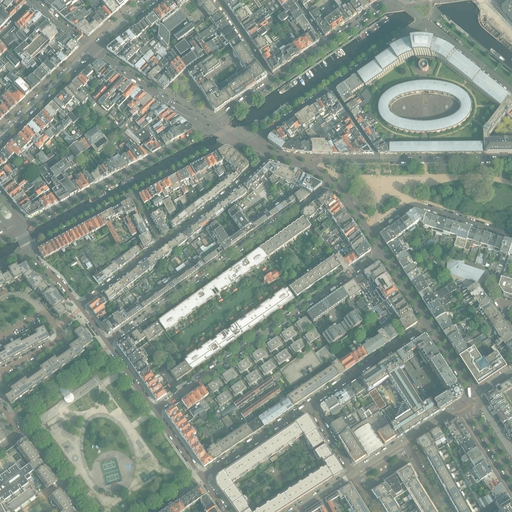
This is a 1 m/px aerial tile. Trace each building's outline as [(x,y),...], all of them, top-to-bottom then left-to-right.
[(6,9),(15,0),(8,0),(2,6),(0,8),(4,12),(7,10),(6,9)] [(12,11),(22,0),(21,0),(15,0),(6,9),(7,10),(8,10),(9,9),(11,11),(12,11)] [(15,14),(25,5),(25,4),(25,3),(22,0),(12,11),(15,14)] [(76,2),(78,0),(80,0),(84,5),(88,2),(86,0),(60,0),(51,8),(59,15),(66,10),(67,9),(65,8),(71,3),(72,5),(76,2)] [(108,19),(96,5),(101,1),(100,0),(86,0),(88,2),(93,9),(91,10),(93,13),(94,12),(96,15),(95,16),(97,17),(103,23),(108,19)] [(119,9),(111,0),(110,0),(100,0),(101,1),(112,15),(119,9)] [(112,0),(113,0),(120,8),(130,0),(112,0)] [(160,22),(176,9),(170,1),(169,0),(168,0),(153,13),(160,22)] [(190,17),(181,6),(185,2),(186,3),(189,0),(195,0),(198,4),(200,7),(201,6),(209,0),(171,0),(178,8),(189,22),(193,19),(191,16),(190,17)] [(219,12),(216,7),(215,6),(210,0),(209,0),(201,6),(206,12),(206,13),(205,14),(206,15),(207,14),(210,18),(211,18),(219,12)] [(242,8),(239,3),(240,2),(238,0),(232,0),(226,5),(227,5),(226,5),(233,15),(242,8)] [(267,10),(280,0),(270,0),(264,5),(267,10)] [(281,8),(291,1),(290,0),(280,0),(267,10),(268,12),(271,15),(274,12),(281,8)] [(311,0),(299,0),(301,3),(306,10),(308,9),(305,4),(311,0)] [(352,18),(339,0),(333,0),(336,3),(348,21),(352,18)] [(357,15),(346,0),(339,0),(352,18),(357,15)] [(354,0),(346,0),(357,15),(362,11),(354,0)] [(369,6),(364,0),(354,0),(362,11),(369,6)] [(112,15),(101,1),(96,5),(108,19),(112,15)] [(298,11),(295,7),(291,1),(281,8),(285,13),(277,18),(281,23),(287,19),(291,16),(298,11)] [(511,21),(511,1),(503,8),(503,11),(511,21)] [(328,27),(331,32),(345,23),(348,21),(336,3),(331,6),(336,13),(323,21),(324,22),(328,27)] [(64,19),(80,8),(77,4),(73,7),(73,6),(68,10),(66,11),(66,10),(59,15),(64,19)] [(255,13),(253,10),(251,12),(249,9),(251,7),(249,4),(242,8),(233,15),(240,25),(255,13)] [(67,21),(84,10),(82,6),(80,8),(64,19),(67,21)] [(7,16),(7,15),(4,12),(0,8),(0,11),(1,12),(0,12),(0,18),(5,23),(10,19),(7,16)] [(246,33),(269,16),(263,8),(255,13),(240,25),(246,33)] [(322,14),(318,8),(309,13),(314,21),(321,17),(320,15),(322,14)] [(17,41),(42,18),(41,17),(38,15),(38,14),(36,13),(32,9),(31,10),(30,10),(30,11),(7,33),(10,36),(5,41),(2,38),(1,39),(8,46),(15,39),(17,41)] [(70,24),(86,13),(84,10),(67,21),(70,24)] [(75,28),(91,16),(93,18),(95,16),(96,15),(94,12),(93,13),(91,10),(90,10),(86,13),(70,24),(75,28)] [(15,14),(12,11),(11,11),(7,15),(7,16),(10,19),(15,14)] [(169,33),(186,20),(179,12),(178,11),(162,24),(169,33)] [(219,12),(211,18),(215,24),(224,18),(220,13),(219,12)] [(310,28),(309,26),(299,12),(287,21),(290,25),(292,27),(295,32),(297,31),(300,29),(303,33),(305,31),(308,35),(306,37),(312,45),(319,41),(317,38),(315,35),(313,32),(313,31),(311,28),(310,28)] [(168,49),(169,33),(162,24),(160,22),(153,13),(144,20),(150,29),(155,25),(157,27),(159,27),(158,37),(157,38),(160,42),(162,45),(165,49),(166,50),(168,49)] [(98,27),(93,20),(94,19),(93,18),(91,16),(75,28),(87,36),(89,36),(98,27)] [(274,28),(271,23),(272,22),(269,16),(246,33),(249,38),(263,28),(267,33),(274,28)] [(103,23),(97,17),(94,20),(94,19),(93,20),(98,27),(103,23)] [(324,22),(323,21),(321,17),(314,21),(318,27),(324,22)] [(28,39),(47,22),(42,18),(17,41),(21,46),(24,43),(28,39)] [(215,24),(199,35),(200,37),(202,40),(206,37),(208,35),(227,23),(224,18),(215,24)] [(150,29),(144,20),(139,24),(144,31),(146,29),(149,32),(151,30),(150,29)] [(32,44),(51,25),(47,22),(28,39),(29,40),(32,44)] [(331,32),(328,27),(324,22),(318,27),(325,37),(331,32)] [(191,25),(190,23),(189,23),(187,24),(187,23),(183,26),(184,26),(172,35),(173,36),(172,38),(175,42),(176,40),(177,42),(194,29),(193,27),(192,26),(191,25)] [(227,23),(208,35),(210,38),(214,35),(216,38),(218,36),(230,28),(227,23)] [(144,35),(146,33),(144,31),(139,24),(135,27),(148,43),(149,42),(146,39),(147,38),(144,35)] [(42,50),(42,51),(48,46),(61,33),(51,25),(32,44),(28,47),(29,47),(18,57),(22,62),(21,64),(25,68),(32,61),(31,61),(35,57),(42,50)] [(148,43),(135,27),(130,31),(137,39),(139,37),(142,40),(140,42),(144,47),(148,43)] [(229,45),(238,39),(230,28),(221,34),(205,45),(207,48),(210,52),(213,56),(219,52),(229,45)] [(253,43),(266,34),(267,33),(263,28),(249,38),(253,43)] [(131,48),(139,41),(137,39),(130,31),(125,35),(115,42),(111,45),(108,49),(108,51),(117,57),(129,45),(131,48)] [(312,45),(306,37),(304,34),(301,36),(297,31),(295,32),(294,33),(299,40),(306,50),(312,45)] [(56,46),(66,37),(61,33),(48,46),(42,51),(43,52),(46,55),(45,56),(46,57),(56,46)] [(273,44),(268,37),(266,35),(266,34),(253,43),(253,44),(259,53),(267,48),(273,44)] [(133,68),(160,42),(157,38),(155,36),(149,42),(148,43),(144,47),(127,64),(133,68)] [(56,56),(71,41),(66,37),(56,46),(46,57),(48,59),(50,61),(53,57),(53,58),(56,56)] [(232,50),(242,44),(241,43),(238,39),(229,45),(232,50)] [(306,50),(299,40),(292,44),(293,45),(299,54),(306,50)] [(60,64),(74,52),(78,48),(78,46),(71,41),(56,56),(60,60),(58,62),(60,64)] [(127,64),(144,47),(140,42),(139,41),(131,48),(120,59),(127,64)] [(287,63),(280,54),(277,49),(281,46),(278,41),(274,44),(273,43),(273,44),(267,48),(269,51),(280,68),(287,63)] [(138,72),(162,45),(160,42),(133,68),(138,72)] [(437,57),(442,45),(440,45),(438,44),(436,43),(433,43),(432,43),(430,42),(429,42),(428,42),(426,42),(422,42),(421,42),(417,42),(413,43),(412,43),(410,43),(408,44),(406,44),(410,56),(410,57),(411,57),(411,58),(412,57),(413,57),(415,57),(417,57),(420,56),(422,56),(424,56),(426,56),(428,57),(430,57),(432,58),(432,57),(434,58),(435,58),(436,58),(437,58),(437,57)] [(11,73),(15,68),(19,64),(15,59),(0,43),(0,61),(5,68),(6,68),(11,73)] [(28,47),(24,43),(21,46),(15,51),(17,53),(16,54),(18,57),(29,47),(28,47)] [(247,51),(246,50),(242,44),(232,50),(232,51),(237,58),(239,61),(249,54),(247,51)] [(393,66),(392,65),(395,63),(396,64),(399,62),(398,61),(402,58),(403,59),(406,58),(405,57),(409,55),(409,56),(410,56),(406,44),(402,46),(398,48),(394,50),(391,52),(358,75),(364,85),(369,82),(374,79),(374,78),(380,73),(381,74),(386,71),(385,70),(388,68),(389,69),(393,66)] [(120,59),(131,48),(129,45),(117,57),(120,59)] [(162,60),(158,56),(159,55),(163,59),(167,55),(165,52),(167,50),(166,50),(165,49),(162,45),(138,72),(142,74),(155,61),(158,64),(162,60)] [(299,54),(293,45),(289,48),(289,46),(283,50),(284,51),(280,54),(287,63),(299,54)] [(510,96),(487,78),(456,54),(455,53),(452,51),(450,50),(448,48),(444,46),(442,45),(437,57),(438,57),(438,56),(442,58),(441,59),(444,61),(445,60),(448,62),(448,63),(450,65),(451,64),(458,69),(457,70),(461,74),(462,73),(465,75),(464,76),(468,79),(469,78),(472,81),(471,82),(476,85),(477,84),(483,89),(482,90),(487,94),(488,93),(494,98),(493,99),(498,103),(498,102),(503,106),(510,96)] [(182,48),(177,51),(180,56),(186,52),(182,48)] [(262,57),(269,51),(267,48),(259,53),(262,57)] [(181,61),(180,61),(185,69),(186,68),(187,68),(191,65),(194,63),(197,60),(200,58),(197,54),(195,51),(194,51),(194,50),(193,49),(190,51),(190,52),(187,54),(185,56),(181,59),(181,60),(182,60),(181,61)] [(185,69),(172,51),(168,56),(164,60),(178,77),(185,69)] [(280,68),(269,51),(262,57),(272,74),(280,68)] [(219,65),(217,61),(215,58),(215,59),(213,56),(210,52),(207,55),(209,58),(200,64),(204,69),(207,73),(219,65)] [(255,64),(253,60),(249,54),(239,61),(245,71),(255,64)] [(41,55),(37,59),(40,62),(42,64),(51,73),(55,69),(48,62),(44,59),(41,56),(41,55)] [(60,64),(58,62),(60,60),(56,56),(53,58),(53,57),(50,61),(49,61),(57,68),(60,64)] [(35,57),(31,61),(32,61),(47,77),(51,73),(42,64),(40,66),(38,63),(40,62),(37,59),(35,57)] [(178,77),(164,60),(160,65),(174,81),(178,77)] [(32,61),(25,68),(29,72),(32,69),(35,73),(33,76),(40,83),(47,77),(32,61)] [(92,72),(101,63),(98,61),(96,61),(88,68),(92,72)] [(146,77),(156,66),(158,64),(155,61),(142,74),(146,77)] [(429,67),(429,65),(428,64),(427,63),(426,63),(425,62),(423,62),(422,63),(421,64),(420,65),(420,66),(420,67),(420,69),(421,70),(422,71),(423,71),(424,71),(426,71),(427,70),(428,69),(429,68),(429,67)] [(89,81),(105,66),(101,63),(92,72),(86,78),(89,81)] [(266,77),(260,69),(256,63),(255,64),(245,71),(246,71),(247,70),(248,73),(249,75),(256,85),(266,78),(266,77)] [(192,78),(204,69),(200,64),(196,67),(188,73),(192,78)] [(174,81),(160,65),(157,67),(162,71),(163,73),(162,73),(165,76),(164,77),(169,85),(170,84),(174,81)] [(92,86),(109,69),(105,66),(89,81),(89,82),(89,83),(92,86)] [(158,75),(162,71),(157,67),(147,78),(152,81),(158,75)] [(23,68),(19,72),(22,75),(35,88),(39,84),(40,83),(33,76),(32,75),(31,76),(24,69),(23,68)] [(86,78),(92,72),(88,68),(82,74),(86,78)] [(15,69),(11,73),(14,77),(30,93),(35,88),(22,75),(19,72),(15,69)] [(100,91),(103,87),(116,74),(109,69),(92,86),(93,87),(94,85),(100,91)] [(203,78),(205,76),(208,74),(207,73),(204,69),(192,78),(196,84),(203,79),(203,78)] [(169,85),(164,77),(165,76),(162,73),(163,73),(162,71),(158,75),(162,79),(157,84),(163,89),(164,89),(165,89),(169,85)] [(7,76),(4,79),(7,82),(9,81),(11,83),(12,84),(12,83),(14,85),(11,88),(9,90),(20,102),(25,97),(30,93),(14,77),(11,73),(10,73),(7,76)] [(256,85),(249,75),(248,73),(245,75),(245,76),(241,79),(240,78),(238,80),(246,91),(256,85)] [(89,81),(86,78),(82,74),(78,78),(86,84),(88,82),(89,82),(89,81)] [(106,90),(119,77),(120,77),(116,74),(103,87),(106,90)] [(157,84),(162,79),(158,75),(152,81),(157,84)] [(364,85),(358,75),(345,84),(352,94),(364,85)] [(86,84),(78,78),(75,81),(82,87),(83,88),(85,87),(88,90),(90,89),(86,85),(86,84)] [(112,98),(127,82),(122,78),(98,103),(102,106),(106,101),(108,99),(109,100),(111,97),(112,98)] [(207,84),(203,79),(196,84),(200,89),(207,84)] [(246,91),(238,80),(235,82),(235,83),(231,86),(230,85),(227,87),(228,88),(235,99),(246,91)] [(87,95),(85,93),(83,93),(82,91),(80,89),(82,87),(75,81),(72,84),(86,97),(85,98),(87,100),(89,101),(92,105),(95,102),(89,96),(96,89),(95,87),(90,93),(89,93),(87,95)] [(115,104),(132,86),(127,82),(112,98),(111,97),(109,100),(108,99),(106,101),(108,103),(110,105),(106,110),(108,112),(111,108),(112,108),(115,104)] [(223,107),(225,106),(226,105),(230,103),(231,102),(235,99),(228,88),(219,94),(211,82),(207,84),(200,89),(200,90),(206,99),(205,99),(206,100),(208,104),(209,104),(209,105),(211,108),(212,108),(212,109),(214,112),(215,112),(216,113),(219,110),(220,110),(223,107)] [(429,92),(429,82),(428,82),(425,82),(421,82),(420,82),(421,92),(422,92),(425,92),(427,92),(429,92)] [(86,97),(72,84),(66,89),(66,90),(66,89),(74,98),(75,98),(76,99),(82,105),(87,100),(85,98),(86,97)] [(352,94),(345,84),(337,90),(336,92),(345,104),(354,98),(352,94)] [(129,97),(136,89),(132,86),(115,104),(119,107),(129,97)] [(452,97),(456,88),(456,87),(452,86),(451,86),(448,95),(449,95),(450,95),(451,95),(452,96),(452,97)] [(101,95),(106,90),(103,87),(100,91),(99,91),(98,93),(101,95)] [(401,96),(398,87),(396,88),(393,90),(397,98),(398,98),(398,97),(398,96),(399,96),(400,96),(400,97),(401,96)] [(0,102),(2,104),(9,112),(19,103),(20,102),(9,90),(7,91),(4,88),(4,90),(4,92),(3,93),(3,94),(2,95),(0,96),(0,93),(0,92),(0,102)] [(456,99),(461,90),(459,89),(456,88),(452,97),(453,97),(454,97),(455,97),(455,98),(456,99)] [(74,98),(66,89),(63,92),(76,106),(79,103),(74,98)] [(133,101),(141,93),(136,89),(129,97),(133,101)] [(362,102),(359,98),(355,101),(354,100),(346,106),(351,113),(360,108),(361,109),(371,102),(372,100),(373,97),(367,89),(364,91),(364,92),(361,95),(364,100),(363,101),(362,102)] [(96,101),(101,95),(98,93),(99,91),(97,90),(91,96),(92,97),(96,101)] [(397,98),(393,90),(389,91),(388,93),(394,100),(394,99),(395,98),(396,98),(397,98)] [(459,101),(466,94),(464,92),(462,91),(461,90),(456,99),(457,99),(458,99),(459,100),(458,101),(459,101)] [(76,106),(63,92),(59,96),(61,99),(64,102),(65,102),(73,110),(77,107),(76,106)] [(132,117),(140,110),(136,106),(146,96),(141,93),(133,101),(127,107),(121,113),(128,120),(132,117)] [(394,100),(388,93),(387,93),(384,95),(384,96),(391,103),(391,102),(392,101),(393,100),(393,101),(394,100)] [(340,105),(333,94),(331,94),(325,98),(333,110),(340,105)] [(470,99),(468,97),(467,94),(466,94),(459,101),(460,101),(461,102),(461,103),(460,103),(461,104),(470,99)] [(73,110),(65,102),(64,102),(61,99),(59,96),(56,99),(65,108),(70,113),(73,110)] [(146,96),(136,106),(140,110),(151,100),(146,96)] [(391,103),(384,96),(382,98),(381,100),(379,102),(389,106),(389,105),(389,104),(390,103),(391,103)] [(490,136),(506,115),(508,117),(509,117),(511,112),(511,98),(510,96),(503,106),(486,128),(485,127),(484,129),(484,144),(485,153),(486,153),(490,153),(499,153),(511,153),(511,139),(508,140),(508,139),(507,139),(507,138),(505,138),(505,139),(502,139),(502,140),(493,140),(493,142),(490,142),(490,136)] [(333,110),(325,98),(321,101),(330,114),(331,116),(333,119),(337,116),(336,115),(333,110)] [(56,99),(52,103),(68,119),(72,123),(73,124),(78,120),(77,120),(80,118),(78,115),(75,118),(70,113),(67,116),(67,115),(67,114),(67,113),(65,112),(64,111),(63,111),(65,108),(56,99)] [(142,116),(157,104),(156,103),(151,100),(140,110),(132,117),(137,122),(142,116)] [(330,114),(321,101),(318,103),(326,116),(330,114)] [(52,103),(49,106),(56,113),(57,112),(61,115),(59,117),(61,118),(65,123),(68,119),(52,103)] [(326,116),(318,103),(314,105),(321,116),(323,119),(326,116)] [(9,112),(2,104),(0,106),(0,111),(5,116),(9,112)] [(152,116),(162,107),(157,104),(142,116),(146,121),(149,118),(148,117),(151,114),(152,116)] [(325,123),(320,116),(321,116),(314,105),(309,109),(326,134),(331,130),(326,122),(325,123)] [(343,110),(340,105),(333,110),(336,115),(343,110)] [(44,110),(44,111),(62,130),(63,131),(70,125),(72,123),(68,119),(65,123),(61,118),(57,122),(54,119),(58,116),(56,113),(49,106),(46,109),(44,110)] [(150,125),(156,120),(167,110),(162,107),(152,116),(151,114),(148,117),(149,118),(146,121),(148,123),(150,125)] [(364,113),(361,109),(360,108),(351,113),(355,119),(364,113)] [(326,134),(309,109),(296,118),(306,133),(310,140),(314,147),(314,154),(333,154),(333,149),(331,149),(326,141),(328,137),(326,134)] [(469,115),(470,113),(461,109),(461,110),(461,111),(460,112),(459,112),(466,119),(468,117),(469,115)] [(158,124),(172,113),(167,110),(156,120),(158,124)] [(339,119),(346,114),(343,110),(336,115),(337,116),(339,119)] [(62,130),(44,111),(40,115),(59,134),(62,130)] [(384,121),(391,114),(390,114),(389,113),(389,112),(389,111),(380,116),(382,119),(384,121)] [(82,121),(89,114),(87,112),(80,119),(82,121)] [(466,119),(459,112),(459,113),(458,114),(457,115),(457,114),(456,115),(462,122),(463,122),(466,119)] [(155,132),(177,117),(172,113),(158,124),(153,128),(155,132)] [(360,126),(373,117),(370,113),(366,115),(364,113),(355,119),(360,126)] [(354,141),(352,138),(349,134),(347,131),(342,123),(348,118),(346,114),(339,119),(334,122),(332,119),(333,119),(331,116),(325,121),(326,122),(331,130),(326,134),(328,137),(340,155),(360,155),(352,143),(354,141)] [(389,125),(394,116),(393,116),(392,116),(391,115),(392,114),(391,114),(384,121),(386,123),(389,125)] [(59,134),(40,115),(36,119),(54,137),(55,138),(59,134)] [(462,122),(456,115),(456,116),(455,116),(454,117),(453,117),(457,125),(460,123),(462,122)] [(143,127),(148,123),(146,121),(142,116),(137,122),(127,130),(134,136),(143,127)] [(394,127),(398,118),(397,118),(396,118),(395,118),(395,117),(394,116),(389,125),(391,126),(394,127)] [(137,122),(132,117),(128,120),(125,123),(119,129),(123,133),(124,133),(127,130),(137,122)] [(168,129),(171,128),(173,126),(177,123),(182,120),(177,117),(155,132),(157,135),(162,132),(163,133),(168,129)] [(362,129),(375,120),(373,117),(360,126),(362,129)] [(457,125),(453,117),(452,117),(452,118),(451,119),(450,119),(450,118),(449,119),(452,128),(454,127),(457,125)] [(306,133),(296,118),(291,121),(296,128),(295,129),(300,137),(306,133)] [(354,126),(348,118),(342,123),(347,131),(354,126)] [(399,129),(402,120),(401,120),(400,120),(399,120),(398,119),(398,118),(394,127),(395,128),(398,129),(399,129)] [(54,137),(36,119),(32,122),(49,139),(50,140),(54,137)] [(148,123),(143,127),(146,132),(148,131),(150,135),(153,139),(153,138),(154,139),(158,136),(157,135),(155,132),(153,128),(158,124),(156,120),(150,125),(148,123)] [(364,131),(373,126),(378,123),(375,120),(362,129),(364,131)] [(119,129),(125,123),(123,121),(122,122),(121,122),(119,124),(116,121),(114,123),(119,129)] [(300,137),(295,129),(296,128),(291,121),(287,124),(291,130),(295,136),(297,139),(300,137)] [(29,126),(27,127),(43,144),(49,139),(32,122),(29,126)] [(72,123),(70,125),(73,128),(73,129),(74,130),(75,130),(78,133),(72,137),(71,137),(70,138),(74,142),(81,136),(83,134),(73,124),(72,123)] [(182,130),(180,127),(177,123),(173,126),(180,137),(182,135),(184,134),(182,130)] [(430,133),(429,123),(428,123),(426,123),(423,123),(421,123),(421,133),(422,133),(426,133),(429,133),(430,133)] [(291,130),(287,124),(281,129),(286,134),(291,130)] [(191,130),(192,128),(190,125),(182,130),(184,134),(191,130)] [(180,137),(173,126),(171,128),(172,129),(169,131),(169,132),(168,133),(169,135),(169,134),(172,138),(173,137),(174,140),(180,137)] [(366,135),(375,130),(373,126),(364,131),(366,135)] [(43,144),(27,127),(22,132),(36,147),(39,150),(44,145),(43,144)] [(85,136),(84,137),(91,147),(91,148),(92,148),(96,154),(105,146),(109,144),(97,127),(92,130),(85,136)] [(153,139),(150,135),(148,131),(146,132),(143,127),(134,136),(143,145),(151,140),(153,139)] [(90,128),(83,134),(84,135),(85,136),(92,130),(90,128)] [(172,138),(169,134),(169,135),(168,133),(169,132),(169,131),(168,129),(163,133),(170,143),(174,140),(173,137),(172,138)] [(295,136),(291,130),(286,134),(281,129),(275,133),(285,143),(292,139),(295,136)] [(352,138),(359,133),(356,129),(349,134),(352,138)] [(369,139),(378,133),(375,130),(366,135),(369,139)] [(46,157),(41,152),(37,155),(32,151),(36,147),(22,132),(17,137),(29,150),(36,157),(43,165),(54,156),(51,153),(46,157)] [(143,158),(135,147),(137,145),(131,140),(124,133),(123,133),(121,136),(128,143),(132,147),(132,148),(129,151),(137,161),(138,161),(143,158)] [(170,143),(163,133),(159,136),(165,145),(170,143)] [(287,145),(285,143),(275,133),(273,135),(272,135),(272,136),(269,140),(268,141),(269,141),(272,143),(273,144),(274,144),(275,145),(278,147),(278,148),(279,148),(282,150),(282,151),(287,145)] [(314,147),(310,140),(306,133),(300,137),(297,139),(308,154),(314,154),(314,147)] [(355,142),(362,138),(359,133),(352,138),(354,141),(355,142)] [(371,142),(380,137),(378,133),(369,139),(371,142)] [(74,142),(70,138),(68,135),(63,139),(67,142),(69,145),(74,142)] [(164,146),(159,138),(158,136),(154,139),(155,141),(160,148),(164,146)] [(308,154),(297,139),(295,136),(292,139),(285,143),(287,145),(292,149),(298,154),(308,154)] [(17,137),(12,142),(32,164),(33,165),(35,168),(38,168),(43,165),(36,157),(33,160),(26,152),(29,150),(17,137)] [(340,155),(328,137),(326,141),(331,149),(333,149),(333,154),(340,155)] [(373,146),(382,140),(382,139),(380,137),(371,142),(373,146)] [(357,146),(365,142),(362,138),(355,142),(357,146)] [(115,139),(109,144),(117,153),(127,167),(132,164),(126,155),(124,152),(123,152),(120,149),(118,146),(120,145),(115,139)] [(154,144),(153,143),(151,140),(143,145),(147,148),(153,145),(154,144)] [(390,154),(385,144),(382,140),(373,146),(378,153),(378,154),(380,155),(380,154),(390,154)] [(363,155),(361,151),(357,146),(355,142),(354,141),(352,143),(360,155),(363,155)] [(29,165),(30,166),(32,164),(12,142),(7,146),(17,157),(14,160),(12,162),(18,168),(23,165),(25,168),(29,166),(29,165)] [(368,147),(365,142),(357,146),(361,151),(368,147)] [(137,161),(129,151),(123,143),(120,145),(118,146),(120,149),(124,146),(126,150),(125,150),(128,154),(126,155),(132,164),(137,161)] [(109,144),(105,146),(106,147),(107,148),(108,149),(110,150),(111,151),(109,153),(110,155),(109,156),(110,157),(119,171),(120,170),(122,169),(127,167),(117,153),(109,144)] [(137,145),(135,147),(136,149),(138,148),(139,149),(137,150),(143,158),(148,156),(144,151),(141,148),(138,144),(137,145)] [(157,151),(153,145),(147,148),(148,150),(152,153),(157,151)] [(298,154),(292,149),(287,145),(282,151),(293,154),(297,154),(298,154)] [(6,147),(4,149),(11,157),(13,158),(14,160),(17,157),(7,146),(6,147)] [(223,158),(231,150),(227,148),(226,148),(217,152),(222,161),(224,160),(223,158)] [(4,149),(1,152),(8,160),(11,157),(4,149)] [(228,163),(236,154),(232,151),(231,150),(223,158),(224,160),(228,163)] [(221,166),(220,163),(223,162),(222,161),(217,152),(213,155),(218,163),(226,178),(227,176),(225,173),(226,173),(222,166),(221,166)] [(230,170),(240,157),(237,154),(236,154),(228,163),(226,165),(227,165),(225,167),(227,170),(229,169),(230,170)] [(226,178),(218,163),(213,155),(203,160),(210,172),(214,170),(216,174),(219,178),(218,179),(218,180),(219,181),(223,179),(223,180),(226,178)] [(119,171),(110,157),(106,160),(108,162),(103,165),(110,174),(111,175),(119,171)] [(233,172),(245,161),(241,158),(240,157),(230,170),(233,172)] [(54,159),(46,165),(55,177),(56,179),(69,197),(74,195),(77,193),(71,184),(67,177),(64,173),(65,173),(69,170),(71,169),(65,161),(56,166),(55,164),(57,163),(54,159)] [(210,173),(210,172),(203,160),(196,164),(190,167),(194,174),(198,181),(204,178),(208,185),(212,183),(211,181),(212,180),(208,174),(210,173)] [(241,174),(248,167),(248,165),(245,162),(245,161),(233,172),(232,172),(231,174),(236,179),(241,174)] [(274,174),(282,167),(270,163),(269,163),(268,163),(267,163),(259,171),(263,176),(264,175),(266,177),(264,180),(265,182),(271,177),(274,174)] [(6,177),(0,181),(0,185),(2,188),(14,179),(21,174),(30,167),(29,166),(25,168),(23,165),(18,168),(12,173),(8,176),(6,177)] [(55,177),(46,165),(37,171),(42,177),(47,184),(55,177)] [(110,174),(103,165),(96,170),(97,171),(103,180),(111,175),(110,174)] [(0,172),(0,181),(6,177),(2,174),(5,172),(8,176),(12,173),(7,166),(6,167),(4,169),(0,172)] [(198,181),(194,174),(190,167),(187,169),(190,174),(196,186),(199,192),(204,189),(201,183),(200,184),(198,181)] [(291,184),(296,174),(297,173),(297,172),(289,169),(285,168),(282,167),(274,174),(271,177),(265,182),(269,187),(270,189),(271,188),(278,183),(288,190),(291,193),(292,193),(293,192),(296,186),(291,184)] [(94,184),(89,176),(87,174),(82,168),(78,170),(81,174),(90,187),(92,186),(94,184)] [(196,186),(190,174),(187,169),(183,171),(190,184),(193,188),(196,186)] [(65,173),(64,173),(67,177),(70,175),(73,180),(75,178),(77,181),(75,182),(81,191),(82,191),(90,187),(81,174),(78,176),(77,173),(74,175),(73,173),(72,174),(69,170),(65,173)] [(103,180),(97,171),(94,173),(93,172),(91,173),(92,174),(89,176),(94,184),(103,180)] [(190,184),(183,171),(178,173),(183,182),(185,181),(187,185),(190,184)] [(265,182),(264,180),(263,178),(263,177),(263,176),(259,171),(243,186),(246,190),(246,189),(248,191),(252,186),(256,189),(262,184),(265,182)] [(185,185),(183,182),(178,173),(175,175),(181,187),(179,188),(184,195),(189,192),(185,185)] [(296,186),(296,185),(302,175),(297,173),(296,174),(291,184),(296,186)] [(228,186),(236,179),(231,174),(227,176),(226,178),(223,180),(228,186)] [(181,187),(175,175),(171,177),(176,185),(177,186),(178,187),(178,188),(177,188),(178,189),(176,190),(180,197),(184,195),(179,188),(181,187)] [(301,188),(306,177),(305,176),(302,175),(296,185),(301,188)] [(69,197),(56,179),(55,177),(47,184),(48,185),(52,182),(56,188),(52,191),(60,202),(69,197)] [(180,197),(176,190),(178,189),(177,188),(178,188),(178,187),(177,186),(176,185),(171,177),(168,179),(164,181),(170,193),(172,192),(173,194),(171,195),(171,197),(174,203),(179,200),(183,206),(188,202),(184,195),(180,197)] [(311,179),(306,177),(301,188),(311,193),(312,191),(313,192),(321,186),(321,184),(311,179)] [(17,186),(7,194),(8,196),(9,196),(11,199),(32,184),(28,178),(17,186)] [(32,184),(11,199),(14,202),(14,203),(16,204),(16,205),(27,196),(25,193),(33,187),(36,190),(44,184),(40,178),(32,184)] [(2,188),(7,194),(17,186),(14,182),(16,181),(14,179),(2,188)] [(220,192),(228,186),(223,180),(215,186),(220,192)] [(74,181),(71,184),(77,193),(81,191),(75,182),(74,181)] [(170,193),(164,181),(160,183),(170,200),(169,198),(171,197),(171,195),(170,194),(170,193)] [(175,211),(170,200),(160,183),(154,187),(158,194),(160,198),(163,203),(165,207),(168,213),(169,214),(170,217),(174,214),(173,212),(175,211)] [(36,190),(34,191),(38,197),(41,196),(43,194),(44,194),(49,191),(44,184),(36,190)] [(212,198),(220,192),(215,186),(207,192),(212,198)] [(154,187),(147,190),(152,199),(154,198),(156,200),(160,198),(158,194),(154,187)] [(241,197),(246,193),(247,193),(242,188),(242,187),(234,194),(240,202),(241,202),(244,200),(241,197)] [(147,190),(143,192),(148,202),(152,200),(152,199),(147,190)] [(299,203),(310,195),(301,190),(294,195),(293,193),(291,194),(292,197),(295,200),(296,199),(299,203)] [(328,202),(333,197),(327,191),(327,190),(327,191),(322,195),(324,197),(326,199),(328,202)] [(27,196),(16,205),(20,210),(33,201),(38,197),(34,191),(33,192),(35,195),(29,199),(27,196)] [(49,191),(44,194),(48,200),(49,199),(54,205),(58,203),(51,194),(50,196),(48,193),(50,192),(49,191)] [(143,192),(139,195),(144,204),(146,202),(149,208),(151,207),(148,202),(143,192)] [(212,198),(207,192),(199,198),(200,198),(204,204),(212,198)] [(295,200),(292,197),(291,194),(289,192),(285,195),(291,203),(294,200),(294,201),(295,200)] [(40,200),(38,201),(45,210),(54,205),(49,199),(48,200),(44,194),(43,194),(41,196),(43,199),(40,200)] [(240,202),(234,194),(226,200),(231,205),(233,208),(237,205),(240,202)] [(291,203),(285,195),(281,198),(287,206),(290,204),(291,203)] [(321,201),(321,200),(324,197),(322,195),(314,202),(317,205),(321,201)] [(328,202),(326,199),(324,197),(321,200),(321,201),(317,205),(320,209),(325,204),(328,202)] [(320,217),(337,202),(333,197),(328,202),(325,204),(328,207),(327,208),(326,208),(323,210),(318,215),(320,217)] [(153,201),(152,202),(154,206),(155,207),(163,203),(160,198),(156,200),(153,201)] [(204,204),(200,198),(191,204),(196,210),(204,204)] [(287,206),(281,198),(277,201),(282,209),(283,209),(286,206),(286,207),(287,206)] [(231,205),(226,200),(219,205),(224,211),(228,208),(231,205)] [(282,209),(277,201),(276,200),(272,203),(272,204),(278,212),(279,212),(282,209),(282,210),(282,209)] [(33,201),(20,210),(28,218),(29,218),(33,216),(38,213),(32,204),(34,203),(33,201)] [(34,203),(32,204),(38,213),(45,210),(38,201),(37,202),(37,201),(34,203)] [(126,202),(121,205),(125,213),(125,214),(127,218),(129,221),(139,215),(132,204),(131,201),(128,201),(126,202)] [(320,209),(317,205),(314,202),(310,205),(316,212),(320,209)] [(326,217),(340,205),(338,202),(337,202),(320,217),(317,219),(319,223),(326,217)] [(196,210),(191,204),(183,210),(188,217),(196,210)] [(278,212),(272,204),(266,209),(271,217),(272,217),(275,214),(276,214),(275,214),(278,212)] [(125,213),(121,205),(116,207),(119,214),(119,217),(121,216),(125,214),(125,213)] [(246,235),(249,233),(253,230),(255,229),(249,221),(248,220),(248,219),(246,221),(243,217),(245,216),(243,213),(242,214),(240,213),(239,211),(240,209),(237,205),(233,208),(227,213),(241,232),(229,241),(215,222),(211,226),(208,228),(206,230),(216,245),(218,248),(222,252),(230,247),(230,246),(237,242),(240,239),(246,235)] [(216,217),(224,211),(219,205),(211,211),(216,217)] [(317,213),(316,212),(310,205),(300,213),(303,217),(306,221),(317,213)] [(330,220),(330,219),(343,208),(340,205),(326,217),(327,218),(328,217),(330,220)] [(119,214),(116,207),(111,210),(110,211),(114,218),(115,217),(116,219),(117,218),(119,217),(119,214)] [(332,229),(348,216),(343,208),(330,219),(332,223),(330,224),(327,227),(329,229),(331,227),(332,229)] [(271,217),(266,209),(262,212),(267,220),(268,220),(271,217)] [(188,217),(183,210),(175,216),(176,217),(180,223),(188,217)] [(423,224),(426,214),(427,214),(415,210),(414,211),(421,221),(423,224)] [(114,218),(110,211),(105,213),(110,222),(114,219),(114,218)] [(159,218),(163,215),(162,213),(160,214),(159,211),(150,216),(154,223),(160,220),(159,218)] [(209,223),(216,217),(211,211),(204,217),(209,223)] [(421,221),(414,211),(407,216),(414,226),(421,221)] [(267,220),(262,212),(258,215),(263,223),(264,223),(263,222),(266,220),(267,220)] [(110,222),(105,213),(101,216),(106,226),(110,223),(110,222)] [(166,223),(164,220),(166,220),(165,219),(168,217),(166,214),(164,214),(163,215),(159,218),(160,220),(154,223),(157,228),(166,223)] [(429,228),(433,217),(426,214),(423,224),(421,226),(422,227),(423,227),(424,225),(425,226),(429,228)] [(143,224),(139,215),(129,221),(131,225),(134,229),(136,228),(143,224)] [(263,223),(258,215),(253,218),(259,226),(259,225),(262,223),(263,223)] [(106,226),(101,216),(95,219),(100,229),(106,226)] [(335,235),(351,221),(348,216),(332,229),(333,230),(332,232),(335,235)] [(414,226),(407,216),(401,221),(408,230),(410,232),(416,228),(414,226)] [(172,229),(180,223),(176,217),(169,223),(172,229)] [(206,225),(209,223),(204,217),(196,223),(201,229),(203,232),(206,230),(208,228),(206,225)] [(310,227),(306,221),(303,217),(303,218),(302,218),(300,219),(300,220),(298,221),(295,223),(295,224),(302,233),(310,227)] [(437,230),(440,219),(433,217),(429,228),(430,228),(432,229),(432,231),(436,232),(437,230)] [(131,225),(129,221),(127,218),(123,220),(120,221),(121,223),(124,222),(126,226),(124,228),(125,229),(131,225)] [(259,226),(253,218),(249,221),(255,229),(255,228),(258,226),(259,226)] [(100,229),(95,219),(90,222),(95,232),(100,229)] [(442,234),(447,221),(440,219),(437,230),(436,232),(440,234),(442,234)] [(338,239),(354,225),(351,221),(335,235),(338,239)] [(408,230),(401,221),(395,225),(402,234),(408,230)] [(450,235),(454,223),(447,221),(442,234),(445,235),(445,237),(449,239),(450,236),(450,235)] [(96,234),(95,232),(90,222),(84,224),(90,234),(89,235),(93,243),(96,241),(93,235),(96,234)] [(113,228),(111,224),(110,223),(106,226),(109,232),(116,228),(115,226),(113,228)] [(169,231),(165,224),(166,224),(166,223),(157,228),(161,235),(163,235),(169,231)] [(201,229),(196,223),(189,229),(194,235),(192,236),(195,239),(200,235),(197,232),(201,229)] [(326,241),(322,236),(321,235),(329,229),(327,227),(324,223),(317,229),(314,231),(319,238),(322,242),(327,248),(327,247),(329,246),(326,241)] [(457,237),(460,225),(454,223),(450,235),(450,236),(450,237),(451,237),(453,238),(454,238),(456,238),(455,239),(457,239),(457,237)] [(73,243),(82,239),(85,237),(89,235),(90,234),(84,224),(40,248),(39,251),(43,259),(54,254),(62,250),(64,248),(72,244),(73,243)] [(148,233),(143,224),(136,228),(141,236),(148,233)] [(302,233),(295,224),(294,224),(291,226),(289,228),(289,227),(286,229),(287,229),(286,230),(293,240),(302,233)] [(136,234),(134,229),(131,225),(125,229),(126,231),(128,229),(132,236),(136,234)] [(333,248),(357,230),(354,225),(338,239),(336,241),(336,240),(331,245),(333,248)] [(402,234),(395,225),(390,229),(396,238),(402,234)] [(464,249),(471,229),(460,225),(457,237),(457,239),(455,239),(454,242),(455,243),(454,246),(464,249)] [(117,235),(115,231),(117,229),(116,228),(109,232),(113,239),(120,235),(119,234),(117,235)] [(194,235),(189,229),(182,235),(186,241),(188,244),(193,240),(191,237),(192,236),(194,235)] [(396,238),(390,229),(389,229),(381,235),(388,246),(388,245),(397,239),(396,238)] [(473,245),(478,231),(471,229),(464,249),(469,251),(470,247),(472,248),(473,245)] [(293,240),(286,230),(285,230),(282,232),(283,232),(281,234),(280,233),(278,235),(278,236),(277,236),(284,246),(293,240)] [(343,248),(359,234),(357,230),(333,248),(337,252),(343,248)] [(481,244),(485,233),(478,231),(473,245),(480,247),(481,244)] [(141,243),(151,237),(148,233),(141,236),(138,238),(141,243)] [(488,247),(492,235),(485,233),(481,244),(488,247)] [(345,252),(362,238),(359,234),(343,248),(345,252)] [(122,244),(119,238),(121,237),(120,235),(113,239),(117,246),(122,244)] [(186,241),(182,235),(175,240),(179,246),(186,241)] [(495,249),(499,238),(492,235),(488,247),(495,249)] [(284,246),(277,236),(276,237),(276,236),(274,238),(274,239),(272,240),(271,240),(269,241),(269,242),(268,242),(276,252),(284,246)] [(140,253),(152,243),(153,241),(151,237),(141,243),(142,244),(136,247),(140,253)] [(352,253),(365,242),(362,238),(345,252),(347,256),(352,253)] [(502,251),(506,240),(499,238),(495,249),(502,251)] [(392,252),(402,245),(398,239),(397,239),(388,245),(392,252)] [(179,246),(175,240),(167,245),(172,252),(179,246)] [(426,243),(425,242),(425,240),(419,245),(422,250),(428,246),(426,243)] [(510,254),(511,247),(511,241),(506,240),(502,251),(501,254),(498,263),(504,265),(503,266),(506,267),(506,266),(510,254)] [(276,252),(268,242),(268,243),(267,243),(265,244),(265,245),(260,249),(267,258),(276,252)] [(369,252),(370,250),(365,242),(352,253),(357,261),(369,252)] [(172,252),(167,245),(160,250),(165,257),(172,252)] [(218,256),(212,248),(210,245),(206,248),(213,259),(218,256)] [(222,252),(218,248),(216,245),(212,248),(218,256),(222,252)] [(348,267),(339,256),(338,254),(338,255),(337,254),(333,250),(330,245),(329,246),(327,247),(329,250),(331,249),(332,250),(330,252),(333,257),(337,263),(340,266),(343,270),(348,267)] [(396,258),(410,249),(407,245),(403,248),(402,245),(392,252),(396,258)] [(140,253),(136,247),(135,246),(127,251),(133,258),(140,253)] [(213,259),(206,248),(202,251),(204,254),(209,262),(213,259)] [(265,262),(264,261),(267,259),(267,258),(260,249),(245,259),(252,269),(255,267),(256,269),(265,262)] [(400,264),(414,255),(410,249),(396,258),(400,264)] [(165,257),(160,250),(153,255),(159,263),(165,257)] [(133,258),(127,251),(121,256),(126,263),(133,258)] [(353,264),(347,256),(345,252),(339,256),(348,267),(353,264)] [(357,261),(352,253),(347,256),(353,264),(357,261)] [(209,262),(204,254),(200,257),(205,264),(209,262)] [(159,263),(153,255),(146,261),(151,268),(152,268),(159,263)] [(414,264),(417,262),(419,260),(415,255),(414,255),(400,264),(404,270),(414,264)] [(126,263),(121,256),(114,262),(119,269),(126,263)] [(205,264),(200,257),(199,257),(194,261),(200,269),(204,265),(205,264)] [(340,266),(337,263),(333,257),(326,261),(333,271),(340,266)] [(250,272),(249,271),(251,269),(252,270),(252,269),(245,259),(242,262),(241,263),(239,261),(238,262),(239,263),(239,264),(237,265),(236,265),(236,264),(234,265),(235,266),(234,267),(230,270),(238,279),(240,277),(241,279),(250,272)] [(482,271),(463,265),(464,261),(448,259),(448,260),(447,268),(448,268),(451,272),(450,273),(475,281),(475,279),(478,280),(481,275),(480,274),(482,271)] [(151,268),(146,261),(139,266),(144,273),(151,268)] [(195,271),(190,264),(188,261),(184,264),(186,267),(191,274),(195,271)] [(200,269),(194,261),(190,264),(195,271),(200,269)] [(321,280),(333,271),(326,261),(314,270),(321,280)] [(119,269),(114,262),(107,267),(112,274),(119,269)] [(23,277),(30,271),(26,263),(21,266),(20,267),(19,268),(16,264),(8,269),(10,272),(14,280),(22,276),(23,277)] [(358,276),(357,278),(359,282),(361,283),(363,282),(367,279),(382,269),(380,267),(379,264),(377,264),(363,273),(359,276),(358,276)] [(418,270),(414,264),(404,270),(408,276),(418,270)] [(144,273),(139,266),(132,271),(138,279),(144,273)] [(112,274),(107,267),(100,272),(105,280),(112,274)] [(191,274),(186,267),(181,270),(187,277),(191,274)] [(371,285),(386,275),(382,269),(367,279),(371,285)] [(412,282),(424,275),(420,269),(418,270),(408,276),(412,282)] [(187,277),(181,270),(177,273),(183,280),(187,277)] [(237,283),(239,282),(238,279),(230,270),(227,272),(228,272),(226,273),(225,272),(224,272),(224,274),(223,275),(222,275),(221,274),(220,275),(221,277),(220,278),(219,278),(216,280),(223,289),(225,288),(226,289),(236,282),(237,283)] [(309,288),(321,280),(314,270),(302,279),(309,288)] [(44,283),(38,276),(36,278),(30,271),(23,277),(26,280),(34,291),(37,289),(44,283)] [(138,279),(132,271),(125,277),(131,284),(138,279)] [(0,287),(14,280),(10,272),(2,276),(1,273),(0,273),(0,287)] [(100,272),(99,272),(93,277),(99,285),(105,280),(100,272)] [(183,280),(177,273),(173,276),(179,283),(183,280)] [(275,279),(271,273),(263,278),(264,280),(263,280),(264,282),(263,283),(264,285),(266,283),(267,285),(267,284),(268,285),(276,280),(275,279)] [(358,301),(355,303),(359,309),(361,308),(363,310),(365,314),(365,313),(369,311),(371,310),(373,309),(376,307),(377,306),(379,305),(380,305),(398,293),(397,293),(386,275),(371,285),(363,289),(361,291),(360,292),(364,298),(361,299),(358,301)] [(416,289),(430,280),(428,277),(427,278),(425,275),(424,275),(412,282),(416,289)] [(179,283),(173,276),(169,279),(174,287),(179,283)] [(131,284),(125,277),(118,282),(123,290),(131,284)] [(174,287),(169,279),(167,280),(166,278),(162,281),(169,291),(174,287)] [(357,278),(353,280),(357,285),(358,285),(361,291),(363,289),(360,284),(361,283),(359,282),(357,278)] [(507,295),(511,281),(502,278),(500,284),(500,285),(499,287),(504,294),(507,295)] [(297,297),(309,288),(302,279),(289,287),(292,291),(297,297)] [(222,293),(221,291),(223,289),(216,280),(213,282),(213,283),(212,284),(210,282),(209,283),(210,284),(210,285),(208,286),(207,286),(207,285),(205,286),(207,287),(205,288),(201,291),(209,300),(211,298),(212,300),(217,296),(219,299),(217,301),(219,303),(223,301),(221,298),(218,295),(222,293)] [(341,288),(348,298),(349,300),(354,296),(355,295),(360,292),(352,280),(348,283),(348,284),(346,285),(345,285),(341,288)] [(429,288),(428,286),(432,284),(430,280),(416,289),(420,295),(429,288)] [(169,291),(162,281),(161,281),(157,284),(159,286),(164,294),(169,291)] [(123,290),(118,282),(111,288),(116,295),(123,290)] [(58,295),(52,288),(49,290),(46,286),(44,283),(37,289),(48,303),(58,295)] [(424,301),(436,293),(444,288),(441,283),(434,287),(432,287),(429,288),(420,295),(424,301)] [(452,297),(450,293),(454,290),(456,289),(452,283),(444,288),(436,293),(424,301),(423,301),(428,307),(440,300),(441,299),(445,306),(452,301),(450,298),(452,297)] [(469,296),(481,288),(479,285),(478,283),(468,290),(462,293),(464,296),(468,293),(469,296)] [(159,286),(155,289),(160,297),(164,294),(159,286)] [(116,295),(111,288),(104,293),(108,299),(109,300),(116,295)] [(348,298),(341,288),(334,293),(324,300),(331,310),(348,298)] [(475,299),(484,293),(481,288),(469,296),(465,299),(467,301),(474,297),(475,299)] [(160,297),(155,289),(150,292),(156,300),(160,297)] [(280,309),(292,300),(293,299),(292,296),(287,289),(284,291),(283,290),(273,297),(274,298),(272,299),(280,309)] [(207,303),(206,302),(209,300),(201,291),(198,293),(199,293),(197,294),(196,292),(195,293),(195,294),(195,295),(194,296),(193,296),(192,295),(191,296),(192,298),(191,299),(191,298),(187,301),(194,310),(197,309),(197,310),(207,303)] [(156,300),(150,292),(146,295),(152,303),(156,300)] [(92,311),(108,299),(104,293),(89,304),(89,307),(92,311)] [(390,307),(402,299),(398,293),(380,305),(382,308),(384,306),(386,309),(388,308),(390,307)] [(479,304),(488,298),(484,293),(475,299),(468,304),(470,306),(477,301),(479,304)] [(61,304),(64,302),(58,295),(48,303),(59,317),(67,311),(61,304)] [(152,303),(146,295),(142,298),(148,306),(152,303)] [(148,306),(142,298),(141,296),(136,299),(138,301),(137,302),(143,309),(148,306)] [(482,309),(491,303),(488,298),(479,304),(480,306),(475,310),(476,313),(482,309)] [(105,309),(102,306),(104,305),(107,303),(106,303),(109,301),(109,300),(108,299),(92,311),(95,316),(103,310),(105,309)] [(274,313),(280,309),(272,299),(271,300),(272,300),(270,302),(269,300),(259,307),(260,309),(258,310),(264,320),(269,316),(270,318),(271,317),(271,316),(271,315),(272,314),(273,314),(274,315),(275,314),(274,313)] [(402,299),(390,307),(394,313),(406,305),(405,305),(402,299)] [(143,309),(137,302),(136,303),(134,300),(131,303),(132,305),(137,313),(142,310),(143,309)] [(331,310),(324,300),(306,313),(313,323),(331,310)] [(356,310),(349,300),(347,301),(348,303),(347,304),(351,310),(352,309),(353,311),(356,310)] [(432,314),(444,307),(443,305),(444,304),(442,301),(441,301),(440,300),(428,307),(427,307),(432,314)] [(193,313),(192,312),(194,310),(187,301),(184,303),(183,304),(182,303),(180,304),(181,305),(179,306),(178,305),(176,306),(178,308),(176,309),(173,311),(180,321),(180,320),(182,319),(183,320),(193,313)] [(482,316),(494,308),(491,303),(482,309),(483,312),(481,314),(482,316)] [(137,313),(132,305),(127,308),(133,316),(137,313)] [(397,320),(410,312),(409,311),(407,308),(406,305),(394,313),(389,317),(392,322),(396,319),(397,320)] [(377,306),(371,310),(373,312),(374,314),(376,313),(379,316),(381,315),(381,316),(383,315),(381,313),(380,310),(377,306)] [(436,321),(436,320),(448,313),(449,312),(454,309),(453,308),(448,311),(448,310),(446,310),(444,307),(432,314),(436,321)] [(129,319),(123,311),(121,308),(119,309),(121,313),(119,314),(125,322),(129,319)] [(133,316),(127,308),(123,311),(129,319),(133,316)] [(486,321),(497,313),(494,308),(482,316),(486,321)] [(103,316),(106,315),(106,314),(105,312),(105,313),(104,312),(105,312),(103,310),(95,316),(98,320),(103,316)] [(259,323),(264,320),(258,310),(255,312),(254,311),(244,318),(245,319),(243,320),(250,330),(254,327),(255,328),(257,327),(256,326),(256,325),(258,324),(259,325),(261,324),(259,323)] [(178,323),(180,321),(173,311),(158,322),(165,332),(168,330),(169,331),(174,327),(176,330),(174,332),(176,335),(179,332),(177,329),(178,329),(176,326),(178,324),(178,323)] [(364,320),(357,311),(356,311),(357,311),(344,320),(343,321),(344,321),(340,323),(347,332),(364,320)] [(410,312),(397,320),(399,322),(398,322),(402,327),(406,324),(405,323),(408,320),(409,321),(414,318),(410,312)] [(125,322),(119,314),(118,313),(112,317),(119,326),(125,322)] [(450,321),(452,319),(453,319),(450,315),(449,316),(448,313),(436,320),(440,327),(450,321)] [(504,323),(497,313),(486,321),(483,323),(490,333),(493,330),(504,323)] [(114,330),(119,326),(112,317),(109,319),(106,315),(103,316),(106,321),(114,330)] [(308,321),(307,319),(307,318),(306,316),(304,318),(301,320),(299,318),(298,318),(303,324),(308,321)] [(303,324),(298,318),(298,319),(299,321),(296,324),(296,323),(294,325),(295,327),(296,327),(297,328),(303,324)] [(381,322),(379,323),(380,324),(381,326),(383,328),(384,331),(387,336),(391,341),(397,336),(396,335),(395,333),(394,333),(393,331),(392,329),(391,328),(390,327),(389,325),(387,322),(386,323),(383,318),(380,320),(381,322)] [(402,327),(397,330),(400,334),(404,331),(405,331),(416,324),(416,322),(414,318),(409,321),(408,320),(405,323),(406,324),(402,327)] [(245,333),(250,330),(243,320),(241,322),(240,321),(230,328),(231,329),(228,331),(235,340),(240,337),(241,338),(242,337),(241,336),(242,335),(243,334),(244,334),(245,335),(246,335),(245,333)] [(114,330),(106,321),(101,325),(108,334),(114,330)] [(306,328),(310,325),(310,326),(312,324),(310,322),(309,322),(308,321),(303,324),(307,331),(308,330),(306,328)] [(454,327),(450,321),(440,327),(444,333),(454,327)] [(323,329),(319,324),(318,324),(317,322),(314,324),(321,334),(324,332),(322,330),(323,329)] [(149,342),(163,332),(157,323),(142,333),(145,338),(149,342)] [(496,336),(507,328),(504,323),(493,330),(495,333),(494,334),(496,336)] [(307,331),(303,324),(297,328),(298,330),(298,331),(300,333),(302,331),(301,331),(304,329),(306,332),(307,331)] [(346,333),(339,324),(336,327),(336,326),(323,335),(322,335),(322,336),(323,338),(322,339),(325,343),(327,347),(346,333)] [(448,339),(459,332),(460,331),(456,325),(454,327),(444,333),(448,339)] [(49,338),(47,333),(43,326),(35,331),(37,334),(29,338),(33,346),(42,341),(41,340),(44,339),(45,340),(49,338)] [(381,326),(375,330),(377,333),(379,335),(378,336),(384,345),(391,341),(387,336),(384,331),(383,328),(381,326)] [(87,339),(85,336),(87,335),(82,327),(74,332),(79,340),(77,341),(82,349),(92,342),(89,338),(87,339)] [(294,331),(293,329),(291,327),(289,328),(290,328),(286,331),(285,328),(284,329),(288,335),(292,332),(294,331)] [(499,340),(510,333),(507,328),(496,336),(499,340)] [(145,338),(142,333),(139,329),(131,335),(135,340),(136,339),(139,343),(145,338)] [(288,335),(284,329),(283,329),(285,332),(282,334),(281,334),(279,335),(281,337),(283,339),(288,335)] [(317,333),(316,331),(315,329),(313,330),(313,331),(310,333),(308,330),(307,331),(312,337),(317,333)] [(230,343),(235,340),(228,331),(226,332),(225,331),(215,338),(216,339),(214,341),(221,350),(225,347),(226,348),(228,347),(227,346),(229,345),(230,346),(231,345),(230,343)] [(292,338),(295,336),(297,334),(296,333),(295,332),(294,331),(292,332),(288,335),(292,341),(293,340),(292,338)] [(312,337),(307,331),(306,332),(308,334),(305,336),(303,337),(304,339),(305,339),(306,341),(312,337)] [(452,345),(464,337),(462,335),(461,335),(459,332),(448,339),(452,345)] [(315,340),(318,338),(320,337),(319,335),(318,335),(317,333),(312,337),(316,344),(317,343),(315,340)] [(505,347),(511,342),(511,335),(510,333),(499,340),(493,345),(498,352),(501,350),(504,348),(505,347)] [(456,351),(473,341),(469,334),(464,337),(452,345),(456,351)] [(417,354),(414,350),(416,349),(428,341),(425,336),(424,335),(423,335),(402,350),(406,356),(411,363),(411,362),(417,371),(420,369),(413,357),(417,354)] [(384,345),(378,336),(374,339),(380,348),(384,345)] [(137,350),(132,344),(127,337),(117,345),(126,358),(137,350)] [(279,341),(278,340),(278,339),(277,337),(275,338),(275,339),(272,341),(270,338),(269,339),(274,345),(279,341)] [(316,344),(312,337),(306,341),(307,342),(307,343),(308,345),(310,344),(310,343),(313,341),(315,344),(316,344)] [(30,348),(29,347),(32,345),(32,347),(33,346),(29,338),(21,342),(20,339),(11,344),(18,355),(22,353),(21,351),(24,350),(25,351),(30,348)] [(274,345),(269,339),(268,339),(270,342),(267,344),(265,346),(266,348),(267,348),(268,349),(274,345)] [(303,343),(302,342),(302,341),(300,339),(298,341),(299,341),(295,343),(293,340),(292,341),(297,347),(303,343)] [(368,356),(362,347),(357,339),(355,341),(358,345),(360,348),(357,350),(364,359),(368,356)] [(380,348),(374,339),(370,341),(376,351),(380,348)] [(460,358),(475,348),(482,343),(483,342),(484,342),(482,339),(478,342),(475,344),(473,341),(456,351),(460,358)] [(84,352),(82,349),(77,341),(69,347),(71,350),(64,355),(69,362),(84,352)] [(216,354),(221,350),(214,341),(211,343),(211,341),(201,348),(202,349),(200,351),(200,350),(199,351),(206,361),(211,357),(212,359),(213,358),(212,357),(212,356),(214,355),(215,355),(215,356),(217,355),(216,354)] [(277,348),(280,346),(282,345),(281,343),(280,343),(279,341),(274,345),(278,351),(279,351),(277,348)] [(297,347),(292,341),(292,342),(294,344),(290,347),(290,346),(288,348),(290,350),(291,351),(297,347)] [(376,351),(370,341),(366,344),(372,353),(376,351)] [(435,350),(428,341),(416,349),(416,350),(417,350),(419,352),(418,353),(422,359),(435,350)] [(505,354),(511,349),(511,342),(505,347),(507,349),(503,352),(505,354)] [(300,350),(304,348),(306,347),(304,345),(303,343),(297,347),(302,354),(302,353),(300,350)] [(338,363),(330,350),(329,349),(327,347),(325,343),(313,352),(322,365),(326,363),(329,361),(332,366),(339,376),(345,372),(338,363)] [(18,355),(11,344),(3,348),(5,351),(0,353),(0,361),(1,364),(11,359),(10,357),(13,356),(13,357),(18,355)] [(372,353),(366,344),(362,347),(368,356),(372,353)] [(278,351),(274,345),(268,349),(269,351),(270,353),(272,352),(275,349),(277,352),(278,351)] [(364,359),(357,350),(354,345),(349,348),(353,353),(350,355),(356,364),(364,359)] [(146,358),(149,356),(142,347),(137,350),(126,358),(133,367),(146,358)] [(302,354),(297,347),(291,351),(292,353),(294,355),(296,354),(299,351),(301,354),(302,354)] [(264,352),(263,350),(262,348),(260,349),(257,352),(255,349),(254,349),(259,356),(264,352)] [(322,365),(313,352),(311,348),(292,362),(280,371),(271,377),(273,381),(283,375),(290,387),(292,385),(303,378),(301,375),(302,374),(304,377),(307,375),(305,372),(308,371),(310,373),(312,372),(310,369),(311,368),(313,371),(322,365)] [(479,387),(511,366),(507,360),(504,362),(498,353),(486,360),(484,358),(482,360),(475,348),(460,358),(479,387)] [(259,356),(254,349),(253,350),(255,353),(252,355),(250,356),(251,358),(252,358),(253,360),(259,356)] [(288,354),(287,352),(287,351),(286,349),(284,351),(281,353),(279,351),(278,351),(282,358),(288,354)] [(511,356),(511,349),(505,354),(503,356),(504,358),(506,356),(507,357),(510,354),(511,356)] [(406,356),(402,350),(396,354),(398,356),(399,359),(399,360),(403,367),(417,388),(422,385),(418,379),(417,380),(407,365),(411,363),(406,356)] [(429,363),(439,357),(435,350),(422,359),(426,365),(429,363)] [(200,365),(206,361),(199,351),(197,352),(196,351),(186,358),(187,359),(184,361),(185,362),(191,371),(200,365)] [(282,358),(278,351),(277,352),(279,355),(276,357),(274,358),(275,360),(276,360),(277,362),(282,358)] [(264,352),(259,356),(263,362),(264,361),(262,359),(265,356),(265,357),(267,355),(266,353),(265,353),(264,352)] [(286,361),(289,358),(289,359),(291,357),(290,355),(289,355),(288,354),(282,358),(287,364),(288,364),(286,361)] [(356,364),(350,355),(350,354),(342,360),(349,369),(356,364)] [(420,390),(417,390),(415,391),(403,372),(400,374),(398,371),(403,367),(399,360),(399,359),(398,356),(396,354),(392,356),(391,355),(360,377),(361,378),(359,379),(364,387),(367,392),(379,384),(381,387),(390,380),(396,390),(394,391),(398,398),(401,396),(403,399),(401,400),(403,404),(405,403),(407,405),(405,407),(407,410),(409,409),(411,412),(389,426),(396,437),(397,439),(407,432),(406,432),(409,430),(409,431),(410,431),(435,415),(435,414),(436,414),(438,412),(436,408),(435,409),(432,404),(433,404),(430,400),(428,401),(420,406),(420,405),(426,401),(425,399),(420,390)] [(55,373),(69,362),(64,355),(57,360),(55,357),(47,362),(55,373)] [(263,362),(259,356),(253,360),(254,361),(254,362),(255,364),(257,362),(260,360),(262,363),(263,362)] [(448,370),(443,364),(439,357),(429,363),(432,369),(434,368),(436,370),(434,371),(438,377),(448,370)] [(146,366),(148,365),(146,362),(148,360),(146,358),(133,367),(133,368),(137,373),(146,366)] [(249,362),(248,361),(248,360),(247,358),(245,359),(245,360),(242,362),(240,359),(239,360),(244,366),(249,362)] [(287,364),(282,358),(277,362),(278,363),(278,364),(279,366),(281,364),(284,362),(286,365),(287,364)] [(244,366),(239,360),(238,360),(240,363),(237,365),(235,367),(236,368),(237,369),(238,370),(244,366)] [(273,364),(272,363),(272,362),(271,360),(269,361),(269,362),(266,364),(264,361),(263,362),(267,368),(273,364)] [(349,369),(342,360),(340,361),(338,363),(345,372),(349,369)] [(170,372),(162,361),(160,362),(162,364),(160,365),(164,370),(160,373),(171,388),(165,392),(162,389),(153,396),(157,401),(179,385),(177,381),(170,372)] [(40,383),(55,373),(47,362),(40,368),(42,371),(35,376),(40,383)] [(177,381),(191,371),(185,362),(170,372),(177,381)] [(247,369),(250,367),(251,367),(253,366),(251,364),(250,364),(249,362),(244,366),(248,372),(249,372),(247,369)] [(267,368),(263,362),(262,363),(264,365),(261,367),(259,368),(260,370),(261,371),(262,372),(267,368)] [(271,371),(274,369),(276,368),(275,366),(274,366),(273,364),(267,368),(272,375),(273,374),(271,371)] [(141,378),(150,372),(146,366),(137,373),(140,378),(141,378)] [(248,372),(244,366),(238,370),(239,372),(240,374),(242,373),(242,372),(245,370),(247,373),(248,372)] [(321,388),(334,379),(339,376),(332,366),(315,378),(321,388)] [(235,373),(234,371),(234,370),(232,368),(230,370),(227,372),(225,370),(224,370),(229,376),(235,373)] [(272,375),(267,368),(262,372),(263,374),(264,376),(266,375),(266,374),(269,372),(271,375),(272,375)] [(229,376),(224,370),(224,371),(226,374),(222,376),(222,375),(220,377),(222,379),(223,380),(229,376)] [(258,375),(257,373),(257,372),(256,370),(254,372),(251,374),(249,372),(248,372),(253,379),(258,375)] [(462,392),(452,377),(448,370),(438,377),(441,382),(442,381),(444,383),(442,384),(445,388),(447,387),(449,389),(450,391),(450,393),(450,394),(449,394),(449,395),(447,392),(446,393),(443,395),(445,398),(450,401),(452,404),(453,403),(460,398),(461,397),(462,393),(462,392)] [(145,384),(154,377),(150,372),(141,378),(145,384)] [(253,379),(248,372),(247,373),(249,376),(246,378),(246,377),(244,379),(245,381),(246,381),(247,382),(253,379)] [(232,379),(236,377),(238,376),(236,374),(235,373),(229,376),(233,383),(234,382),(232,379)] [(256,382),(259,379),(261,378),(260,376),(259,376),(258,375),(253,379),(257,385),(258,385),(256,382)] [(25,394),(40,383),(35,376),(27,381),(25,378),(18,383),(25,394)] [(233,383),(229,376),(223,380),(224,382),(224,383),(226,385),(228,383),(227,383),(231,381),(233,383)] [(149,389),(158,383),(154,377),(145,384),(149,389)] [(321,388),(315,378),(301,388),(307,397),(321,388)] [(220,383),(219,381),(218,379),(216,380),(213,383),(211,380),(210,380),(214,387),(220,383)] [(257,385),(253,379),(247,382),(248,384),(248,385),(249,387),(251,385),(254,383),(256,386),(257,385)] [(367,392),(364,387),(359,379),(349,386),(356,398),(357,399),(361,396),(363,398),(368,395),(369,395),(370,395),(367,392)] [(511,379),(497,389),(485,397),(496,414),(511,438),(511,404),(505,393),(511,388),(511,379)] [(214,387),(210,380),(209,381),(211,384),(208,386),(206,387),(207,389),(208,389),(209,391),(214,387)] [(270,387),(266,380),(261,384),(264,389),(267,387),(268,388),(269,388),(270,387)] [(243,385),(242,383),(243,383),(241,381),(239,382),(236,385),(234,382),(233,383),(238,389),(243,385)] [(10,404),(25,394),(18,383),(10,389),(12,392),(10,393),(5,397),(10,404)] [(153,396),(162,389),(158,383),(149,389),(149,390),(153,396)] [(218,390),(221,387),(221,388),(223,386),(222,384),(221,384),(220,383),(214,387),(219,393),(220,393),(218,390)] [(238,389),(233,383),(234,386),(231,388),(229,389),(230,391),(231,391),(232,393),(238,389)] [(241,392),(244,390),(245,390),(247,388),(245,386),(243,385),(238,389),(242,396),(243,395),(241,392)] [(69,393),(69,391),(63,386),(62,387),(63,389),(62,389),(60,388),(59,389),(62,396),(64,397),(65,398),(65,399),(65,400),(65,401),(66,401),(67,401),(72,397),(72,396),(72,395),(71,394),(70,395),(69,393)] [(208,395),(202,386),(197,390),(203,399),(207,396),(208,397),(207,398),(211,403),(213,401),(208,395)] [(351,401),(356,398),(349,386),(343,390),(351,401)] [(219,393),(214,387),(209,391),(210,392),(210,393),(211,395),(213,393),(216,391),(218,394),(219,393)] [(261,394),(257,387),(252,390),(256,395),(258,393),(259,395),(260,394),(261,394)] [(292,408),(307,397),(301,388),(294,392),(285,398),(286,399),(292,408)] [(242,396),(238,389),(232,393),(233,394),(233,395),(235,397),(237,396),(236,395),(239,393),(242,396)] [(276,395),(272,389),(270,390),(271,390),(270,391),(271,392),(268,394),(272,399),(276,396),(276,395)] [(198,415),(203,411),(204,412),(208,409),(209,408),(203,399),(197,390),(178,403),(185,412),(187,410),(194,418),(198,415)] [(354,413),(348,403),(351,401),(343,390),(338,393),(346,405),(350,410),(351,412),(352,414),(354,413)] [(229,395),(228,394),(228,393),(227,391),(225,392),(225,393),(221,395),(220,393),(219,393),(221,396),(223,399),(229,395)] [(223,399),(221,396),(219,393),(218,394),(220,396),(217,398),(216,398),(214,399),(216,402),(217,402),(218,403),(223,399)] [(252,400),(248,393),(243,397),(246,402),(249,400),(250,401),(251,401),(252,400)] [(346,405),(338,393),(333,397),(340,409),(346,405)] [(227,402),(230,400),(232,399),(231,397),(230,397),(229,395),(223,399),(228,406),(229,405),(227,402)] [(452,404),(450,401),(445,398),(443,395),(440,397),(441,399),(438,400),(437,399),(433,402),(433,403),(436,408),(438,412),(452,404)] [(287,411),(281,402),(281,401),(280,401),(276,396),(272,399),(270,400),(273,404),(274,402),(277,405),(276,406),(282,414),(287,411)] [(340,409),(333,397),(323,403),(330,414),(331,415),(340,409)] [(228,406),(223,399),(218,403),(219,405),(220,407),(222,406),(225,403),(227,406),(228,406)] [(292,408),(286,399),(281,402),(287,411),(292,408)] [(223,417),(237,408),(240,407),(241,408),(242,407),(242,408),(243,407),(238,400),(236,401),(235,400),(233,401),(234,403),(234,404),(220,413),(223,417)] [(263,405),(259,400),(257,402),(255,401),(255,402),(254,401),(253,402),(258,408),(258,409),(259,410),(261,408),(260,407),(263,405)] [(327,415),(330,414),(323,403),(320,405),(319,408),(330,425),(335,422),(331,416),(328,418),(327,415)] [(396,437),(389,426),(380,412),(375,405),(366,411),(363,407),(356,411),(363,421),(350,430),(349,428),(347,429),(337,435),(354,464),(362,459),(360,456),(386,439),(388,442),(396,437)] [(169,418),(178,412),(174,406),(165,413),(169,418)] [(282,414),(276,406),(272,409),(277,417),(282,414)] [(249,415),(244,408),(243,409),(243,410),(242,410),(243,412),(240,414),(244,418),(248,415),(249,415)] [(277,417),(272,409),(271,408),(266,411),(267,412),(273,420),(277,417)] [(205,414),(204,412),(203,411),(198,415),(201,418),(196,422),(198,424),(203,420),(207,417),(205,414)] [(173,424),(182,418),(178,412),(169,418),(173,424)] [(273,420),(267,412),(262,415),(268,424),(273,420)] [(259,430),(253,421),(253,422),(248,415),(244,418),(246,422),(248,425),(254,433),(259,430)] [(268,424),(262,415),(258,418),(263,427),(268,424)] [(316,430),(314,426),(308,417),(307,418),(305,417),(304,416),(295,423),(299,430),(302,434),(303,435),(305,438),(316,431),(316,430)] [(447,429),(458,422),(459,422),(456,418),(453,417),(443,424),(447,429)] [(177,430),(186,424),(182,418),(173,424),(177,430)] [(263,427),(258,418),(253,421),(259,430),(263,427)] [(347,429),(340,419),(335,422),(330,425),(337,435),(347,429)] [(451,435),(462,428),(462,427),(461,426),(461,425),(460,425),(458,422),(447,429),(451,435)] [(302,434),(299,430),(295,423),(287,429),(286,429),(284,430),(283,431),(292,443),(294,442),(295,440),(299,437),(302,436),(303,435),(302,434)] [(181,436),(190,429),(186,424),(177,430),(181,436)] [(238,444),(251,435),(254,433),(248,425),(247,426),(246,425),(232,434),(238,444)] [(211,435),(205,427),(201,431),(203,434),(205,437),(206,438),(211,435)] [(443,436),(441,433),(438,427),(433,430),(440,440),(444,437),(443,436)] [(193,436),(196,435),(191,428),(190,429),(181,436),(186,442),(193,436)] [(454,441),(465,433),(464,431),(464,430),(463,429),(462,428),(451,435),(454,441)] [(440,440),(433,430),(429,432),(435,443),(440,440)] [(292,443),(283,431),(281,432),(279,434),(277,435),(275,437),(274,437),(272,438),(271,439),(280,451),(282,450),(283,448),(288,445),(290,444),(292,443)] [(323,443),(320,438),(316,431),(305,438),(307,441),(306,442),(307,444),(308,446),(309,448),(311,450),(312,450),(323,443)] [(435,443),(429,432),(424,436),(429,442),(427,443),(428,445),(430,444),(431,446),(435,443)] [(458,447),(470,439),(466,433),(465,433),(454,441),(458,447)] [(238,444),(232,434),(217,444),(224,454),(238,444)] [(198,443),(193,436),(186,442),(190,448),(198,443)] [(428,445),(427,443),(429,442),(424,436),(417,440),(415,441),(423,452),(423,451),(432,447),(431,446),(430,444),(428,445)] [(44,467),(40,461),(38,459),(39,458),(25,438),(15,445),(41,481),(47,489),(56,483),(53,479),(54,478),(45,466),(44,467)] [(280,451),(271,439),(269,440),(268,442),(265,443),(264,445),(262,445),(260,446),(259,447),(268,460),(268,459),(270,458),(271,456),(276,453),(278,452),(280,451)] [(476,448),(474,445),(470,439),(458,447),(460,450),(458,452),(460,455),(464,452),(465,455),(476,448)] [(202,450),(200,447),(198,443),(190,448),(195,455),(202,450)] [(224,454),(217,444),(214,446),(214,445),(208,448),(209,449),(206,452),(208,455),(213,461),(224,454)] [(47,489),(41,481),(15,445),(0,456),(0,511),(17,511),(21,509),(20,508),(21,507),(22,508),(29,503),(28,502),(30,500),(31,502),(38,497),(36,494),(39,492),(39,493),(44,489),(44,491),(47,489)] [(332,457),(330,453),(325,445),(314,452),(313,452),(314,454),(315,457),(316,458),(318,460),(318,461),(321,459),(325,465),(326,466),(325,465),(325,463),(325,462),(326,461),(327,460),(332,457)] [(439,452),(438,449),(439,448),(438,446),(437,447),(436,445),(432,447),(423,451),(423,452),(427,459),(438,453),(439,452)] [(268,460),(259,447),(258,448),(256,450),(253,452),(252,453),(250,453),(248,455),(247,455),(256,468),(257,466),(259,465),(264,462),(266,461),(268,460)] [(484,461),(479,453),(478,452),(477,452),(476,450),(477,450),(476,448),(465,455),(460,458),(463,463),(462,464),(463,466),(464,465),(469,472),(473,469),(484,462),(484,461)] [(206,456),(202,450),(195,455),(199,461),(206,456)] [(429,463),(440,457),(438,453),(427,459),(429,463)] [(213,461),(208,455),(206,456),(199,461),(204,467),(213,461)] [(256,468),(247,455),(246,456),(244,458),(240,461),(238,461),(236,463),(235,463),(244,476),(246,474),(247,473),(252,470),(253,469),(255,468),(256,468)] [(342,470),(333,456),(332,457),(327,460),(326,461),(325,462),(325,463),(325,465),(326,466),(332,477),(333,478),(341,472),(342,470)] [(432,468),(443,462),(440,457),(429,463),(432,468)] [(434,472),(445,466),(443,462),(432,468),(434,472)] [(484,462),(473,469),(477,475),(488,467),(484,462)] [(244,476),(235,463),(234,464),(232,466),(224,472),(232,484),(234,482),(235,481),(236,480),(240,478),(242,477),(244,476)] [(326,481),(332,477),(326,466),(325,465),(323,466),(322,468),(318,470),(317,470),(314,472),(322,484),(324,483),(326,481)] [(437,477),(447,471),(445,466),(434,472),(437,477)] [(408,490),(417,485),(415,480),(406,486),(405,483),(400,486),(397,481),(411,472),(409,467),(407,468),(405,469),(402,471),(395,476),(395,475),(395,476),(391,478),(384,482),(378,487),(377,487),(374,489),(373,490),(371,491),(374,495),(389,486),(392,491),(387,494),(389,497),(380,502),(383,506),(392,500),(408,490)] [(469,471),(464,475),(465,476),(466,478),(467,480),(469,482),(470,485),(471,487),(483,479),(492,473),(488,467),(477,475),(479,478),(476,481),(469,471)] [(234,486),(232,484),(224,472),(224,471),(217,475),(218,476),(217,477),(216,478),(215,480),(215,481),(215,483),(216,484),(222,494),(223,493),(234,486)] [(439,481),(450,475),(447,471),(437,477),(439,481)] [(322,484),(314,472),(313,473),(311,475),(308,477),(306,477),(304,478),(312,491),(313,490),(315,488),(318,486),(319,486),(322,484)] [(405,483),(413,478),(413,477),(414,477),(411,472),(397,481),(400,486),(405,483)] [(486,486),(496,479),(492,473),(483,479),(484,482),(482,484),(484,487),(485,487),(486,486)] [(442,486),(453,480),(450,475),(439,481),(442,486)] [(311,491),(312,491),(304,478),(302,480),(300,481),(300,482),(297,483),(295,484),(293,485),(301,498),(302,497),(304,496),(305,495),(307,493),(309,493),(311,491)] [(415,480),(413,478),(405,483),(406,486),(415,480)] [(490,492),(500,485),(499,485),(496,479),(486,486),(490,492)] [(444,490),(455,484),(453,480),(442,486),(444,490)] [(367,511),(350,483),(339,490),(340,490),(344,498),(353,511),(367,511)] [(447,495),(457,488),(455,484),(444,490),(447,495)] [(301,498),(293,485),(291,487),(290,488),(287,490),(285,491),(283,492),(282,492),(290,505),(291,504),(293,502),(294,501),(297,500),(299,499),(301,498)] [(410,494),(420,488),(417,485),(408,490),(410,494)] [(494,503),(506,495),(507,495),(500,485),(490,492),(487,493),(482,497),(489,507),(494,503)] [(242,497),(241,494),(240,492),(239,490),(237,489),(236,489),(234,486),(223,493),(231,505),(242,497)] [(387,494),(392,491),(389,486),(374,495),(377,500),(378,499),(387,494)] [(195,490),(201,499),(206,495),(200,487),(195,490)] [(413,498),(422,493),(420,488),(410,494),(413,498)] [(449,499),(460,493),(460,492),(461,492),(460,491),(459,491),(457,488),(447,495),(449,499)] [(74,511),(72,508),(71,509),(69,507),(70,506),(71,504),(69,502),(70,501),(70,500),(64,493),(63,494),(61,491),(59,490),(56,493),(55,493),(53,494),(53,495),(50,497),(50,499),(52,502),(51,502),(51,503),(53,507),(54,507),(55,506),(58,511),(74,511)] [(201,499),(195,490),(190,493),(196,502),(201,499)] [(340,490),(337,492),(336,492),(339,496),(341,500),(344,498),(340,490)] [(290,505),(282,492),(281,493),(279,495),(276,497),(274,498),(272,499),(280,511),(283,509),(283,508),(286,507),(289,506),(290,505)] [(196,502),(190,493),(184,497),(190,506),(196,502)] [(416,503),(425,497),(422,493),(413,498),(416,503)] [(452,503),(463,497),(460,493),(449,499),(452,503)] [(389,497),(387,494),(378,499),(380,502),(389,497)] [(202,501),(200,502),(201,504),(205,509),(205,510),(212,505),(212,504),(207,497),(206,495),(201,499),(202,501)] [(498,509),(510,501),(506,495),(494,503),(498,509)] [(190,506),(184,497),(179,501),(185,510),(190,506)] [(245,511),(249,509),(247,506),(247,505),(248,505),(247,502),(246,500),(244,498),(242,497),(231,505),(236,511),(245,511)] [(419,507),(428,502),(425,497),(416,503),(419,507)] [(454,508),(465,502),(463,497),(452,503),(454,508)] [(278,511),(280,511),(272,499),(270,501),(268,502),(265,504),(263,505),(261,506),(265,511),(278,511)] [(385,510),(394,504),(392,500),(383,506),(385,510)] [(456,511),(457,511),(470,505),(467,500),(465,502),(454,508),(456,511)] [(185,510),(179,501),(173,505),(177,511),(183,511),(185,511),(185,510)] [(511,511),(511,504),(511,503),(510,501),(498,509),(493,511),(511,511)] [(421,511),(431,506),(428,502),(419,507),(421,511)]
